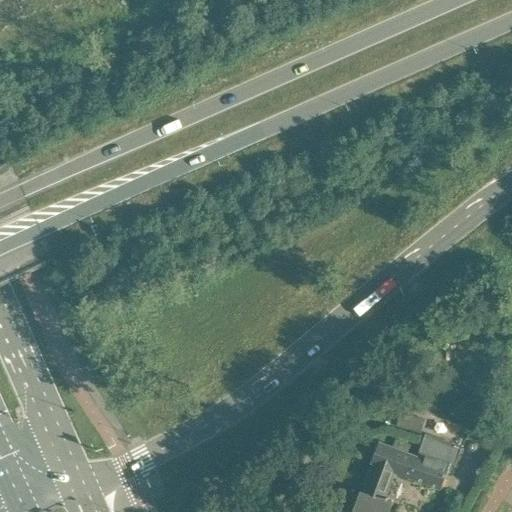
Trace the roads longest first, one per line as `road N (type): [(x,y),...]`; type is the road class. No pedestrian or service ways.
road 1 (primary): [(0,246),(511,18)]
road 2 (primary): [(84,491),(129,474),(221,418),(511,185)]
road 3 (primary): [(456,0),(0,200)]
road 4 (secondary): [(84,491),(0,306)]
